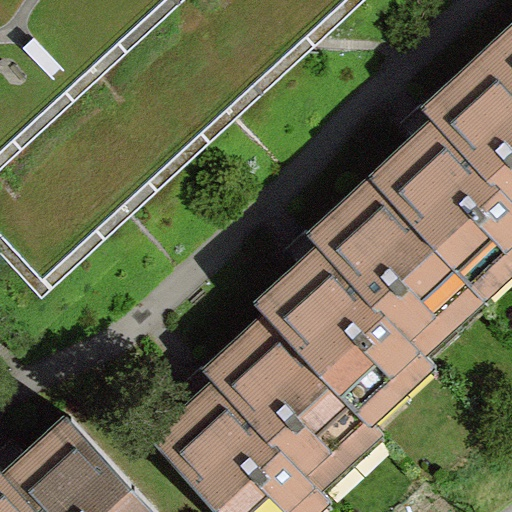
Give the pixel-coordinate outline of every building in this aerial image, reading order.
[(511,35),(494,52),(511,71),(511,35)] [(440,122),(379,178),(490,296),(511,276),(511,71),(494,52),(429,110),(440,122)] [(263,305),(274,315),(375,422),(438,364),(428,353),(490,296),(379,178),(316,236),(327,247),(263,305)] [(220,385),(159,441),(224,511),(321,511),(333,501),(324,491),(386,434),(375,422),(274,315),(212,373),(220,385)] [(1,464),(0,465),(0,511),(159,511),(72,418),(10,475),(1,464)]
